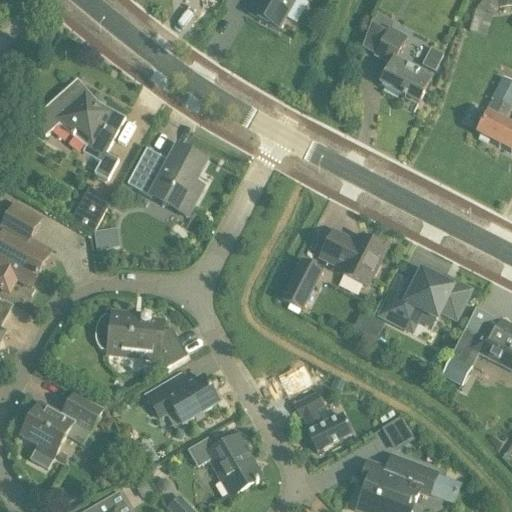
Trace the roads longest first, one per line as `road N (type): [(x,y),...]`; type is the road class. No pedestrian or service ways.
road 1 (residential): [(0,405),(60,300),(91,280),(145,278),(193,301)]
road 2 (tertiary): [(511,257),(280,136)]
road 3 (tertiary): [(280,136),(164,70),(83,0)]
road 4 (residential): [(193,301),(289,471)]
road 5 (residential): [(193,301),(280,136)]
